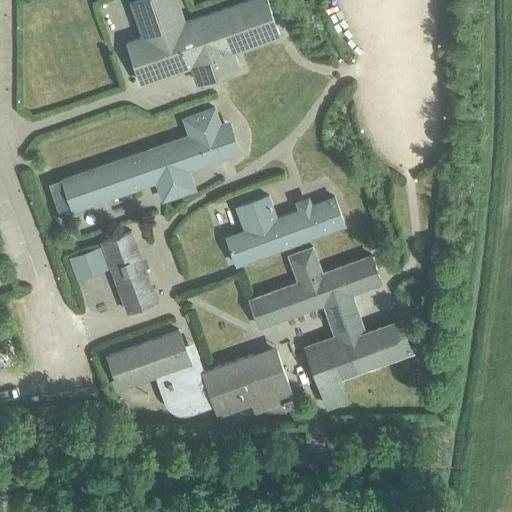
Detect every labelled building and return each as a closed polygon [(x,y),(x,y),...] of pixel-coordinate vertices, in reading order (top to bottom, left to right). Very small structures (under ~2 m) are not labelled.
[(266,0),(247,0),(183,22),(175,0),(134,0),(132,1),(144,36),(127,42),(141,81),(192,63),(198,81),(237,68),(231,50),(278,33),(266,0)] [(182,112),(188,130),(200,163),(243,148),(231,115),(222,118),(216,100),(182,112)] [(163,199),(199,186),(191,166),(200,163),(188,130),(89,165),(60,175),(71,207),(72,209),(134,188),(140,186),(156,180),(163,199)] [(60,175),(49,179),(61,211),(71,207),(60,175)] [(337,193),(278,214),(270,191),(239,203),(247,225),(229,232),(229,231),(227,232),(238,260),(239,259),(347,220),(337,193)] [(160,298),(147,264),(150,263),(147,253),(144,254),(134,225),(101,237),(127,310),(160,298)] [(398,314),(367,326),(354,290),(384,279),(373,249),(324,267),(315,240),(289,250),(298,276),(252,293),(249,294),(260,325),(324,302),(334,330),(304,340),(328,405),(351,396),(343,372),(416,346),(404,312),(398,314)] [(101,242),(70,254),(78,277),(110,265),(101,242)] [(165,370),(174,396),(166,399),(166,400),(167,401),(168,404),(169,406),(172,408),(174,409),(177,411),(180,412),(182,412),(185,412),(188,411),(214,402),(218,412),(252,400),(255,410),(283,400),(286,407),(291,405),(294,404),(291,397),(293,396),(276,350),(254,358),(252,353),(203,371),(195,350),(187,353),(178,329),(108,354),(120,386),(165,370)]
